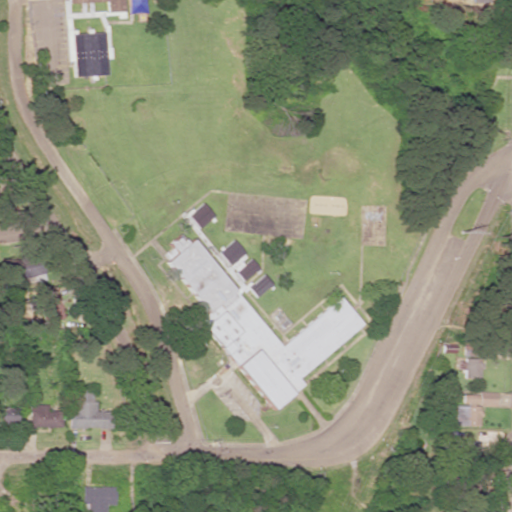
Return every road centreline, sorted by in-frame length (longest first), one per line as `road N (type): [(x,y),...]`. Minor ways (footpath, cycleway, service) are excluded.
road 1 (residential): [(0,458),(286,456),(337,445),(376,402),(453,258),(473,203),(511,153)]
road 2 (residential): [(193,455),(152,311),(22,111),(11,0)]
road 3 (residential): [(0,145),(107,311),(153,456)]
